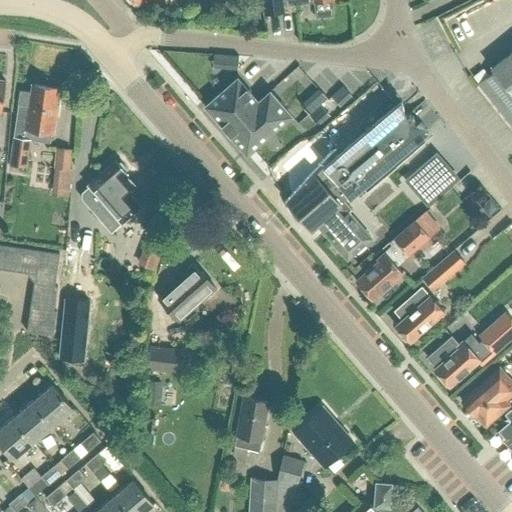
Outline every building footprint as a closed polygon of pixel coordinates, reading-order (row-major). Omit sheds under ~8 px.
[(242,0),(225,0),(221,8),(235,15),(242,0)] [(263,0),(265,12),(282,11),(281,6),(333,0),(332,0),(263,0)] [(475,75),(480,81),(478,83),(511,126),(511,50),(490,67),(493,71),(488,75),(483,69),(475,75)] [(227,55),(226,67),(236,68),(237,56),(227,55)] [(237,77),(204,105),(246,153),(261,140),(291,115),(269,90),(257,101),(237,77)] [(20,91),(18,104),(10,165),(27,167),(29,152),(26,152),(28,136),(39,137),(39,139),(50,141),(51,132),(52,132),(55,115),(58,115),(59,105),(56,105),(59,88),(32,85),(30,92),(20,91)] [(342,86),(331,96),(339,104),(350,95),(342,86)] [(318,88),(311,95),(319,104),(326,97),(318,88)] [(316,224),(321,230),(348,206),(343,200),(389,159),(390,160),(420,134),(395,105),(285,200),(310,229),(316,224)] [(55,148),(54,167),(70,169),(72,149),(55,148)] [(456,176),(435,153),(405,179),(426,203),(456,176)] [(101,219),(110,211),(137,188),(124,173),(126,172),(125,171),(125,165),(121,160),(116,161),(115,159),(86,183),(89,187),(82,193),(83,198),(101,219)] [(350,208),(348,206),(321,230),(346,258),(370,237),(347,211),(350,208)] [(177,260),(189,220),(170,215),(159,254),(177,260)] [(401,271),(395,264),(427,236),(413,219),(389,240),(391,243),(375,257),(376,259),(354,279),(370,298),(401,271)] [(17,247),(5,245),(2,269),(14,271),(17,247)] [(29,249),(17,247),(14,271),(25,273),(29,249)] [(29,249),(25,273),(33,282),(54,285),(59,253),(29,249)] [(422,277),(433,289),(465,262),(453,249),(422,277)] [(165,290),(157,297),(169,311),(179,321),(215,288),(193,264),(165,290)] [(33,282),(31,294),(55,298),(57,286),(54,285),(33,282)] [(393,324),(408,341),(443,310),(428,293),(427,294),(420,286),(394,309),(401,317),(393,324)] [(53,310),(55,298),(31,294),(29,306),(53,310)] [(65,296),(59,356),(83,358),(89,299),(65,296)] [(99,305),(119,307),(120,299),(100,297),(99,305)] [(56,310),(53,310),(29,306),(27,318),(54,322),(56,310)] [(450,335),(426,356),(435,366),(432,368),(448,386),(478,359),(482,363),(511,336),(511,318),(505,311),(479,334),(483,338),(478,343),(470,334),(462,340),(461,340),(457,343),(450,335)] [(54,322),(27,318),(25,331),(52,334),(54,322)] [(181,348),(150,344),(147,368),(178,372),(181,348)] [(511,390),(511,381),(510,380),(511,378),(501,366),(499,368),(499,367),(487,378),(486,377),(460,399),(475,416),(476,415),(484,424),(509,403),(504,398),(511,390)] [(146,404),(160,405),(162,381),(148,380),(146,404)] [(50,383),(30,400),(51,424),(71,407),(50,383)] [(273,404),(244,398),(235,447),(263,452),(273,404)] [(30,400),(11,416),(32,440),(51,424),(30,400)] [(322,407),(293,432),(323,465),(351,440),(322,407)] [(511,407),(504,414),(510,420),(498,431),(511,446),(511,407)] [(0,425),(0,442),(12,457),(32,440),(11,416),(0,425)] [(80,443),(73,448),(80,457),(81,457),(87,451),(100,440),(93,431),(80,443)] [(59,460),(54,465),(61,473),(80,457),(73,448),(59,460)] [(98,452),(85,463),(92,472),(105,461),(98,452)] [(295,511),(298,480),(303,459),(282,454),(277,478),(274,511),(295,511)] [(61,473),(54,465),(53,465),(40,476),(48,484),(61,473)] [(78,469),(66,480),(73,488),(86,477),(78,469)] [(250,477),(248,511),(274,511),(277,478),(250,477)] [(131,479),(111,496),(124,511),(140,511),(151,503),(131,479)] [(59,485),(45,496),(52,505),(66,493),(73,488),(66,480),(59,485)] [(389,506),(391,483),(375,482),(373,505),(389,506)] [(21,492),(8,503),(15,511),(28,500),(21,492)] [(124,511),(111,496),(93,511),(92,511),(91,511),(124,511)]
